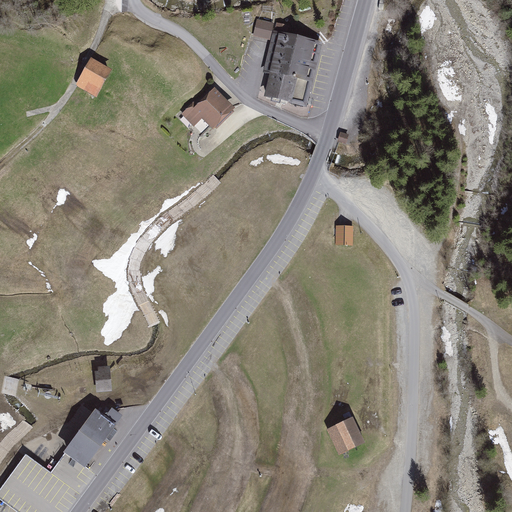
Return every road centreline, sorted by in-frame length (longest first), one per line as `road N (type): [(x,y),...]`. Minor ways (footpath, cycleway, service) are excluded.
road 1 (secondary): [(326,133),(283,228),(80,511)]
road 2 (unclassified): [(326,133),(242,97),(190,40),(142,15),(134,0)]
road 3 (track): [(124,0),(101,23),(54,113),(0,164)]
road 4 (track): [(419,279),(452,222),(460,170),(452,94)]
road 5 (secondary): [(362,0),(326,133)]
